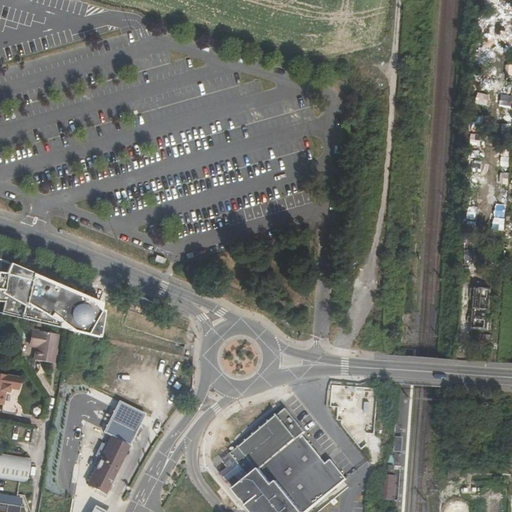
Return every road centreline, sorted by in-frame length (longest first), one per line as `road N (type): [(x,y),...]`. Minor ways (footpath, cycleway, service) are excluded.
road 1 (track): [(328,359),(353,321),(374,255),(399,0)]
road 2 (residential): [(0,225),(183,298)]
road 3 (primary): [(511,376),(345,366)]
road 4 (primary): [(210,367),(142,484)]
